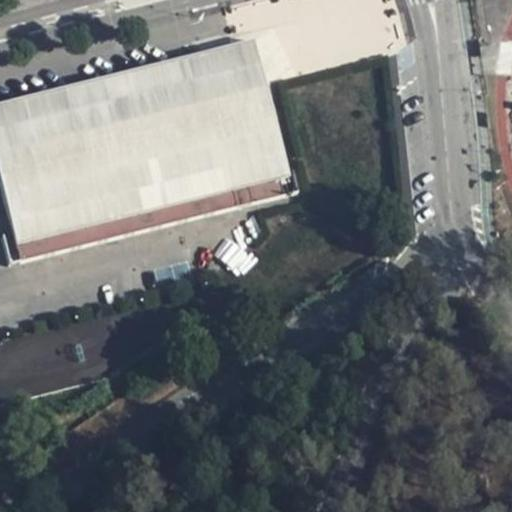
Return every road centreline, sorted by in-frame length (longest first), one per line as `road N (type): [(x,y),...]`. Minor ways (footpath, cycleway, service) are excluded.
road 1 (unclassified): [(0,489),(69,485),(150,445),(451,234)]
road 2 (residential): [(333,511),(381,381),(459,267)]
road 3 (tertiary): [(451,234),(427,0)]
road 4 (secondary): [(0,35),(139,0)]
